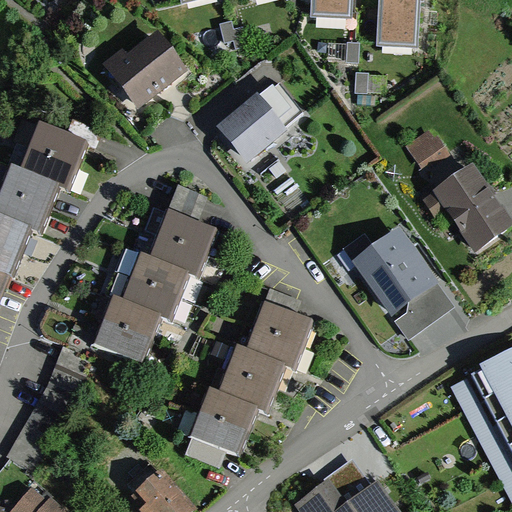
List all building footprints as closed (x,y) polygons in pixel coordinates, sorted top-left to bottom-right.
[(353,0),(317,0),(317,16),(353,17),(353,0)] [(420,0),(381,0),(378,49),(418,52),(420,0)] [(154,33),(105,72),(135,109),(155,92),(159,98),(188,75),(154,33)] [(389,94),(389,75),(360,74),(360,93),(389,94)] [(306,122),(280,88),(217,134),(243,169),(306,122)] [(87,143),(40,123),(21,169),(13,165),(0,197),(0,272),(12,277),(32,230),(41,234),(60,187),(67,190),(87,143)] [(423,167),(453,155),(444,133),(414,145),(423,167)] [(511,226),(473,169),(434,195),(474,254),(511,228),(511,226)] [(219,235),(169,215),(151,261),(141,257),(122,304),(114,301),(94,352),(143,371),(162,321),(171,325),(190,277),(201,281),(219,235)] [(401,234),(354,268),(407,342),(454,308),(401,234)] [(0,304),(12,277),(0,272),(0,304)] [(315,325),(265,305),(246,354),(238,351),(220,396),(212,393),(194,438),(240,457),(258,412),(267,416),(285,372),(295,376),(315,325)] [(63,350),(50,389),(10,460),(37,475),(78,400),(91,360),(63,350)] [(511,353),(470,375),(511,455),(511,353)] [(188,511),(192,509),(159,471),(128,497),(140,511),(188,511)] [(396,511),(375,482),(340,505),(326,484),(293,507),(296,511),(396,511)] [(47,500),(32,487),(10,511),(67,511),(51,496),(47,500)]
